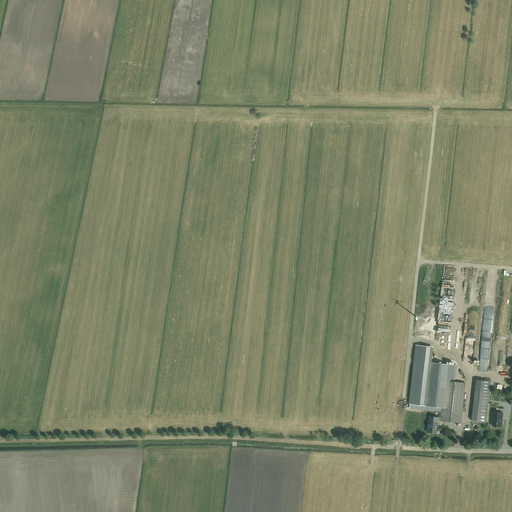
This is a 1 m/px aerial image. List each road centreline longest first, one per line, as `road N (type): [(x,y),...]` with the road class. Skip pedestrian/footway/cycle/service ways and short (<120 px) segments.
road 1 (track): [(0,442),(226,437),(373,446)]
road 2 (unclassified): [(373,446),(511,451)]
